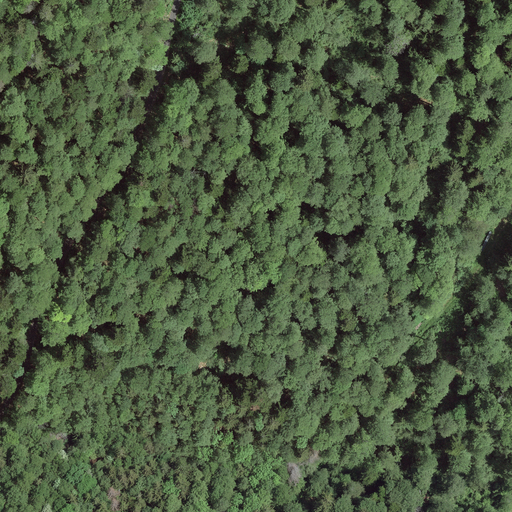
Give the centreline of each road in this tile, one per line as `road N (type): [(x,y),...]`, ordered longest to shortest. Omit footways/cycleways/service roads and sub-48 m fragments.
road 1 (track): [(0,420),(60,264),(128,155),(153,97),(179,0)]
road 2 (track): [(511,212),(287,511)]
